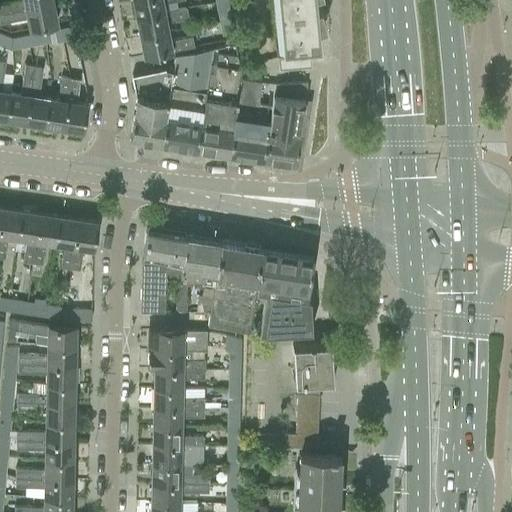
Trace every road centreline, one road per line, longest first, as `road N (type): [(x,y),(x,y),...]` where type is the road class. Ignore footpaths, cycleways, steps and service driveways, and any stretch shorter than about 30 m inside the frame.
road 1 (residential): [(109,511),(117,247),(131,181)]
road 2 (primary): [(391,0),(405,198)]
road 3 (tertiary): [(232,198),(408,241)]
road 4 (residential): [(95,0),(109,76),(108,178)]
road 5 (tertiary): [(405,198),(232,198)]
road 6 (primary): [(460,410),(463,249)]
road 7 (primary): [(413,362),(415,511)]
road 8 (primary): [(408,241),(413,362)]
